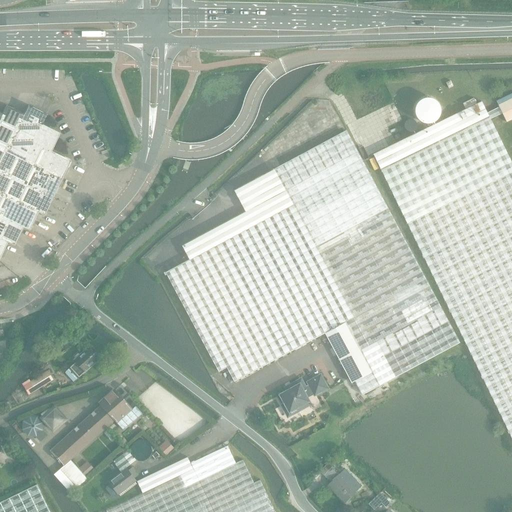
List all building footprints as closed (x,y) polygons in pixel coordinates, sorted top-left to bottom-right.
[(473,98),(462,103),(465,109),(476,104),(473,98)] [(499,107),(486,113),(488,117),(489,119),(502,113),(506,122),(511,119),(511,98),(498,105),(499,107)] [(481,102),(371,155),(379,170),(488,117),(486,113),(481,102)] [(6,106),(2,115),(0,119),(0,164),(6,153),(24,162),(42,126),(47,116),(28,107),(24,115),(6,106)] [(336,117),(331,119),(337,130),(341,127),(336,117)] [(488,117),(379,170),(511,440),(511,165),(489,119),(488,117)] [(60,135),(42,126),(24,162),(62,180),(71,162),(51,153),(60,135)] [(371,371),(354,381),(361,394),(459,342),(345,131),(274,169),(293,204),(189,260),(165,273),(218,371),(226,367),(233,381),(324,332),(345,321),(371,371)] [(0,172),(53,198),(62,180),(24,162),(6,153),(0,164),(0,172)] [(182,245),(189,260),(293,204),(274,169),(234,191),(245,211),(182,245)] [(53,198),(0,172),(0,194),(38,213),(38,214),(44,217),(53,198)] [(29,232),(38,214),(38,213),(0,194),(0,217),(23,228),(22,229),(29,232)] [(14,246),(22,229),(23,228),(0,217),(0,239),(8,243),(7,243),(14,246)] [(351,382),(354,381),(371,371),(345,321),(324,332),(351,382)] [(73,382),(78,377),(83,373),(97,360),(86,348),(79,355),(77,355),(73,358),(73,359),(72,361),(74,363),(69,369),(70,369),(66,374),(73,382)] [(104,366),(99,371),(102,375),(107,370),(104,366)] [(27,381),(21,384),(22,386),(28,395),(36,391),(53,380),(47,370),(30,381),(29,379),(27,381)] [(287,391),(280,395),(284,403),(281,405),(287,416),(299,410),(297,407),(308,401),(306,397),(313,393),(314,395),(327,388),(320,375),(307,382),(309,384),(304,387),(300,379),(285,388),(287,391)] [(99,407),(50,452),(63,466),(59,469),(54,474),(53,474),(69,493),(70,492),(76,487),(76,488),(87,479),(85,477),(94,469),(90,465),(87,461),(78,469),(70,459),(113,421),(115,424),(117,423),(123,430),(142,413),(135,406),(131,410),(113,390),(97,404),(99,407)] [(54,407),(41,419),(52,430),(52,431),(65,419),(54,407)] [(22,421),(22,430),(28,436),(36,437),(43,431),(43,422),(37,416),(29,415),(22,421)] [(166,440),(158,447),(166,456),(174,449),(166,440)] [(141,494),(105,511),(104,511),(274,511),(259,480),(252,483),(241,460),(234,463),(226,446),(190,463),(193,469),(142,493),(141,494)] [(122,454),(113,461),(122,473),(126,470),(125,468),(130,464),(122,454)] [(136,482),(141,494),(193,469),(190,463),(186,457),(136,482)] [(334,468),(329,462),(319,472),(324,477),(334,468)] [(339,474),(327,486),(344,503),(355,491),(361,485),(345,469),(339,474)] [(126,470),(122,473),(108,483),(109,484),(106,487),(105,489),(111,496),(114,496),(116,493),(117,494),(135,481),(126,470)] [(0,511),(50,511),(37,484),(0,502),(0,511)] [(387,505),(377,495),(367,505),(373,511),(380,504),(384,508),(387,505)]
